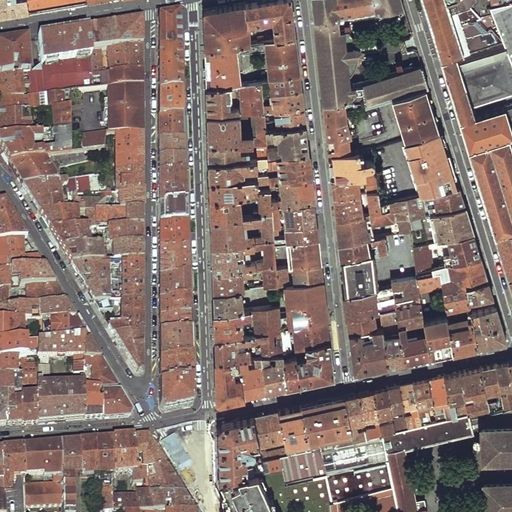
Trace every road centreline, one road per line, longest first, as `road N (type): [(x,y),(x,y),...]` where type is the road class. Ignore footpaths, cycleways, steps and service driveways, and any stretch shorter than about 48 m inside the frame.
road 1 (residential): [(191,0),(204,415)]
road 2 (residential): [(149,2),(149,363),(134,392)]
road 3 (residential): [(347,385),(302,0)]
road 4 (residential): [(410,0),(511,328)]
road 5 (residential): [(0,184),(134,392)]
road 6 (residential): [(511,350),(347,385)]
road 7 (residential): [(0,440),(155,425)]
road 8 (tertiary): [(0,28),(149,2)]
road 9 (residential): [(204,415),(347,385)]
